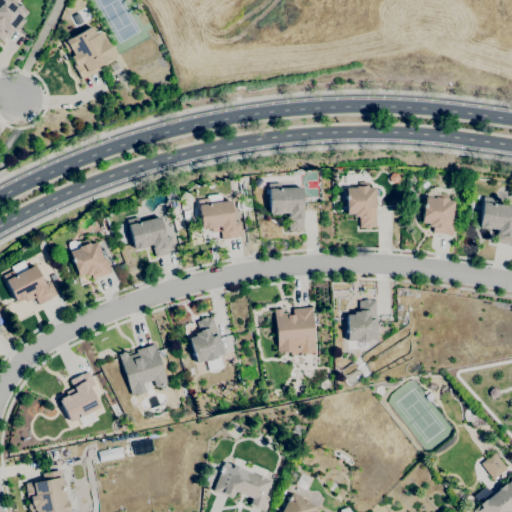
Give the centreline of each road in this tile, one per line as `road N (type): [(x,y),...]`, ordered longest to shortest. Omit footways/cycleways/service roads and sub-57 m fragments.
road 1 (residential): [(0,394),(46,344),(189,282),(351,261),(511,282)]
road 2 (secondary): [(0,226),(150,162),(238,142),(335,132),(511,144)]
road 3 (secondary): [(511,119),(334,107),(234,117),(90,155),(0,196)]
